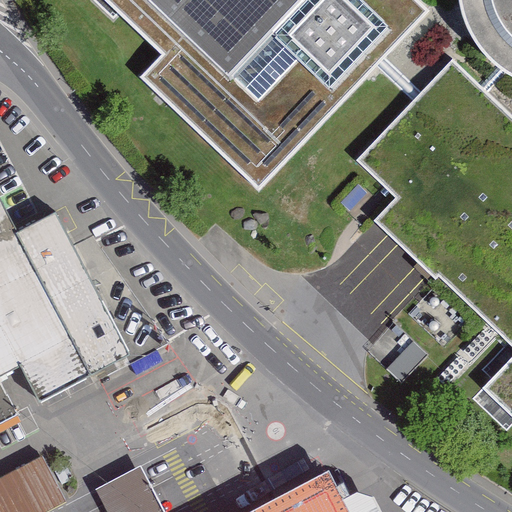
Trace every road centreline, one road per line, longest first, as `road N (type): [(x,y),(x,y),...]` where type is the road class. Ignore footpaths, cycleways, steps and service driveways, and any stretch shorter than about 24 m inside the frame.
road 1 (unclassified): [(489,511),(373,434),(251,329),(179,258),(0,50)]
road 2 (unknown): [(0,477),(94,438),(138,454),(156,490)]
